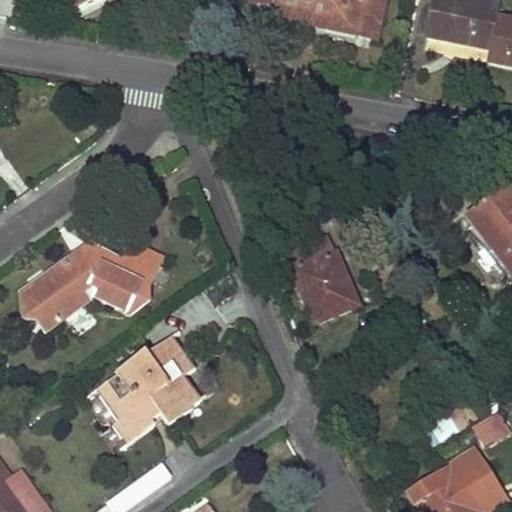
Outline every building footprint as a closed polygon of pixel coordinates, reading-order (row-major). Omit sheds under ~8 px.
[(71,0),(78,12),(102,0),(71,0)] [(381,0),(274,0),(274,2),(270,18),(290,22),(372,40),(381,0)] [(465,0),(433,0),(426,36),(458,43),(488,51),(496,17),(497,7),(465,0)] [(511,21),(496,17),(488,51),(485,63),(511,68),(511,21)] [(511,192),(506,186),(465,218),(511,278),(511,192)] [(332,255),(325,239),(289,254),(296,271),(293,272),(314,324),(349,309),(357,306),(356,304),(336,254),(332,255)] [(146,289),(159,259),(132,246),(123,264),(97,251),(79,265),(73,258),(64,264),(21,294),(23,317),(45,322),(49,328),(87,301),(83,294),(90,289),(98,292),(95,299),(129,315),(149,301),(143,292),(143,287),(146,289)] [(88,247),(73,258),(79,265),(97,251),(88,247)] [(193,371),(170,339),(98,391),(120,421),(112,426),(125,444),(161,418),(167,426),(200,402),(183,378),(193,371)] [(493,419),(472,431),(485,453),(506,441),(493,419)] [(423,511),(483,511),(478,503),(492,495),(485,484),(497,476),(478,446),(410,489),(417,501),(423,511)] [(0,477),(3,482),(13,475),(0,456),(0,477)] [(51,511),(21,469),(13,475),(3,482),(24,511),(51,511)] [(478,503),(483,511),(485,511),(511,496),(497,476),(485,484),(492,495),(478,503)] [(0,477),(0,511),(24,511),(3,482),(0,477)]
